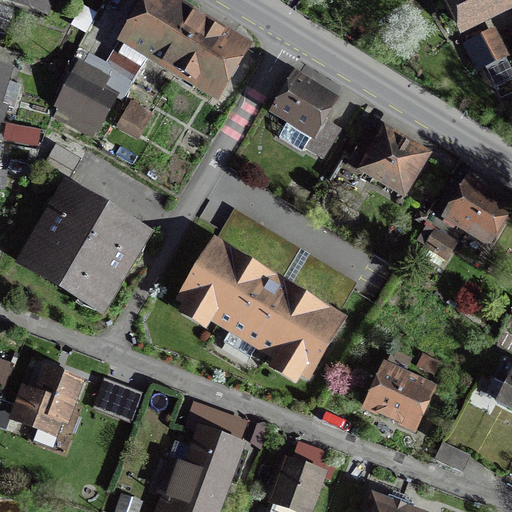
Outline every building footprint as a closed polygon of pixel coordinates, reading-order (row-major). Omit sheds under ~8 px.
[(11,0),(45,9),(47,0),(11,0)] [(248,41),(179,0),(146,0),(122,41),(215,97),(248,41)] [(511,16),(511,0),(458,0),(461,5),(457,7),(472,37),(511,16)] [(498,37),(469,51),(482,77),(510,63),(498,37)] [(91,129),(114,86),(75,64),(51,107),(91,129)] [(321,121),(336,97),(295,72),(272,111),(308,132),(301,144),(316,153),(331,127),(321,121)] [(131,134),(144,112),(126,102),(113,125),(131,134)] [(38,130),(4,124),(2,139),(36,145),(38,130)] [(427,149),(384,125),(375,140),(363,133),(346,163),(401,194),(427,149)] [(54,145),(40,167),(63,180),(76,158),(54,145)] [(105,309),(152,231),(68,181),(21,259),(105,309)] [(494,248),(511,217),(511,209),(477,189),(455,226),(494,248)] [(222,249),(284,288),(303,258),(240,219),(222,249)] [(447,265),(456,249),(428,233),(419,250),(447,265)] [(284,288),(222,249),(187,308),(314,383),(348,324),(339,319),(294,292),(284,288)] [(294,292),(339,319),(356,290),(311,263),(294,292)] [(433,387),(387,366),(367,409),(413,430),(433,387)] [(69,421),(83,381),(48,369),(40,392),(26,387),(14,420),(58,435),(64,419),(69,421)] [(511,407),(511,380),(501,402),(511,407)] [(241,421),(192,403),(185,423),(199,428),(185,467),(166,460),(156,490),(164,493),(156,511),(217,511),(242,444),(234,441),(241,421)] [(468,454),(442,443),(434,462),(460,474),(468,454)] [(300,511),(309,511),(323,471),(284,458),(270,502),(300,511)] [(367,511),(396,511),(399,505),(374,495),(367,511)]
